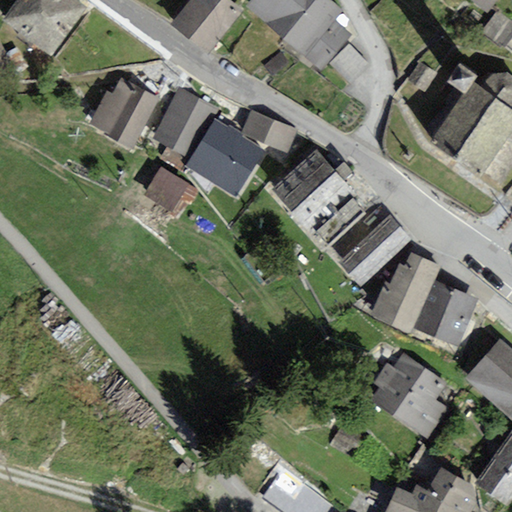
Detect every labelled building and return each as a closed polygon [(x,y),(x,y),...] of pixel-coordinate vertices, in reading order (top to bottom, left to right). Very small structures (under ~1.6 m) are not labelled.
[(85,8),(74,0),(16,0),(2,20),(49,56),(85,8)] [(228,0),(190,0),(170,26),(205,54),(241,9),(228,0)] [(282,39),(316,0),(251,0),(246,7),(282,39)] [(344,11),(331,0),(316,0),(282,39),(320,71),(351,35),(334,21),(344,11)] [(470,0),(485,13),(495,0),(470,0)] [(0,42),(0,67),(10,62),(0,42)] [(428,96),(442,78),(419,63),(407,80),(428,96)] [(434,147),(481,180),(485,174),(501,183),(511,164),(511,77),(507,74),(493,75),(482,87),(473,82),(477,77),(460,64),(447,82),(463,94),(434,139),(439,142),(434,147)] [(132,150),(158,100),(121,77),(111,95),(107,93),(90,124),(94,126),(132,150)] [(215,118),(220,110),(179,88),(152,139),(190,160),(215,118)] [(241,133),(240,134),(243,135),(287,154),(297,130),(251,110),(241,133)] [(228,128),(215,118),(190,160),(186,166),(236,198),(264,152),(242,137),(243,135),(240,134),(241,133),(229,126),(228,128)] [(321,252),(366,213),(348,195),(353,191),(343,181),(335,171),(315,149),(308,155),(271,189),(321,252)] [(344,162),(335,171),(343,181),(352,172),(344,162)] [(188,184),(159,167),(142,196),(171,212),(188,184)] [(359,286),(410,241),(389,215),(338,263),(359,286)] [(440,268),(411,253),(405,266),(400,264),(390,284),(385,282),(370,315),(410,335),(413,329),(434,281),(440,268)] [(479,299),(434,281),(413,329),(458,348),(479,299)] [(511,350),(498,339),(463,379),(511,422),(511,350)] [(448,383),(403,353),(394,367),(386,362),(362,398),(427,442),(449,409),(436,400),(448,383)] [(344,424),(330,446),(351,459),(365,438),(344,424)] [(511,432),(475,482),(506,504),(511,496),(511,432)] [(471,486),(440,468),(427,492),(417,487),(412,496),(398,489),(386,511),(473,511),(476,506),(471,486)] [(264,498),(282,511),(338,511),(282,469),(264,498)]
